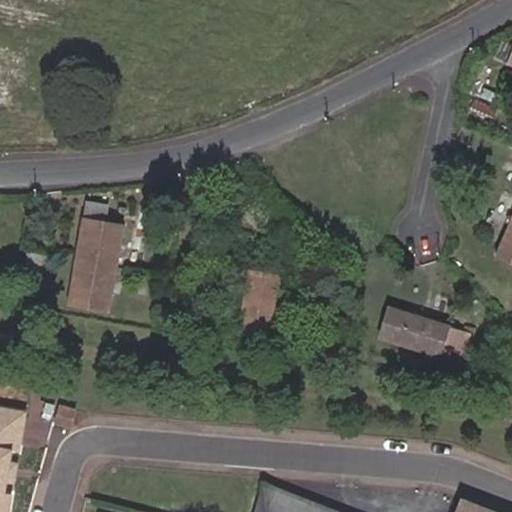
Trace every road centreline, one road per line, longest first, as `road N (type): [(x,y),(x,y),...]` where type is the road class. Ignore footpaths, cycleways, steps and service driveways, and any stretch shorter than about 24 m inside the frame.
road 1 (residential): [(511,498),(431,467),(99,436),(77,444),(67,459),(53,511)]
road 2 (residential): [(0,174),(184,155),(268,126),(466,28)]
road 3 (residential): [(466,28),(429,228)]
